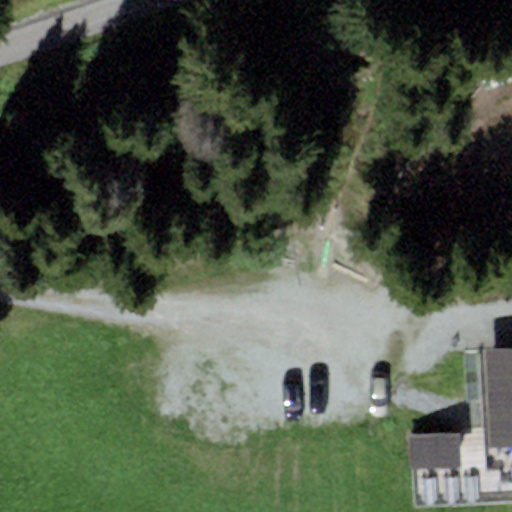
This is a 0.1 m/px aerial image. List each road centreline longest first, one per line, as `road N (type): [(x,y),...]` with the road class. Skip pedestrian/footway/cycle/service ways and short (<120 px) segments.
road 1 (track): [(0,288),(291,292),(492,319)]
road 2 (unknown): [(352,511),(332,359)]
road 3 (unclassified): [(0,48),(139,0)]
